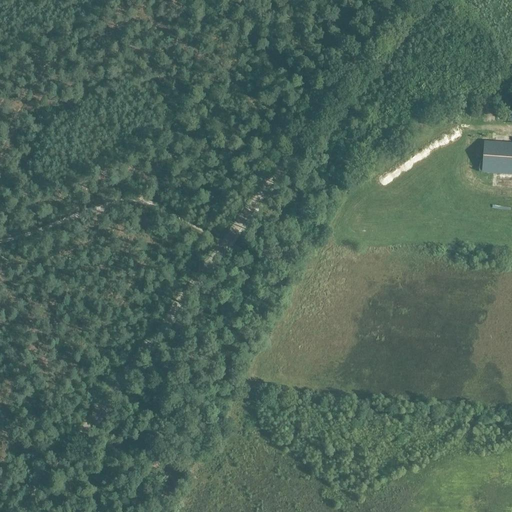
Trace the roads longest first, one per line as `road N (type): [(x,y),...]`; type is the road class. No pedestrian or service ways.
road 1 (track): [(17,511),(399,0)]
road 2 (track): [(0,240),(149,199),(225,241)]
